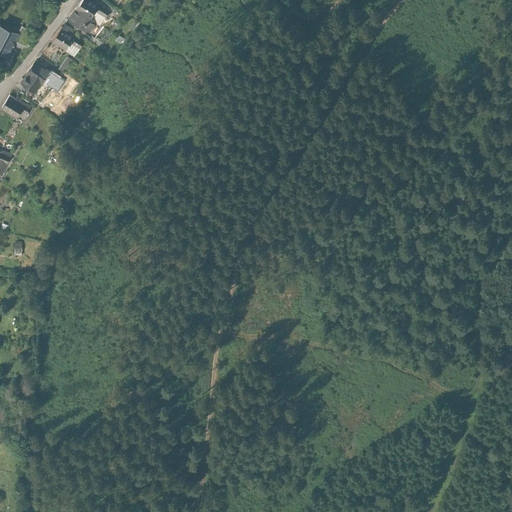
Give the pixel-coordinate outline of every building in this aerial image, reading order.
[(79,0),(77,4),(91,14),(96,7),(106,15),(111,9),(99,0),(79,0)] [(97,19),(91,14),(77,4),(70,13),(90,28),(97,19)] [(19,28),(1,19),(0,21),(0,46),(7,50),(15,36),(19,28)] [(23,20),(19,28),(15,36),(28,43),(35,29),(23,20)] [(71,29),(62,23),(53,35),(66,45),(72,38),(79,43),(84,37),(72,28),(71,29)] [(47,61),(37,54),(28,66),(29,67),(23,74),(36,85),(47,71),(54,77),(59,70),(47,61)] [(3,102),(18,111),(25,98),(11,89),(3,102)] [(0,167),(2,169),(13,147),(0,140),(0,167)]
